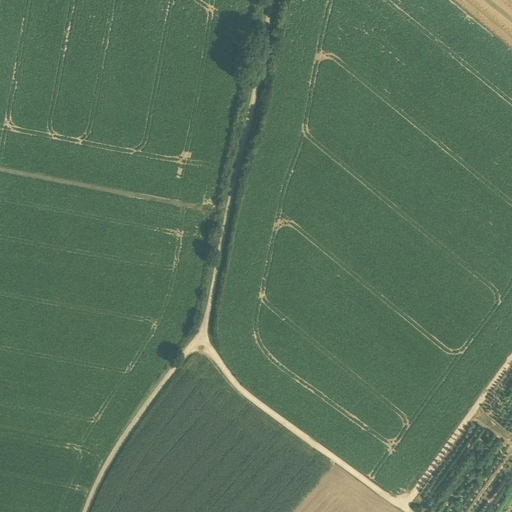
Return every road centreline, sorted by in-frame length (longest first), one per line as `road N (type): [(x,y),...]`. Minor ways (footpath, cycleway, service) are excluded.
road 1 (track): [(272,0),(201,339),(103,469),(87,511)]
road 2 (track): [(201,339),(250,400),(408,511)]
road 3 (track): [(402,507),(511,362)]
